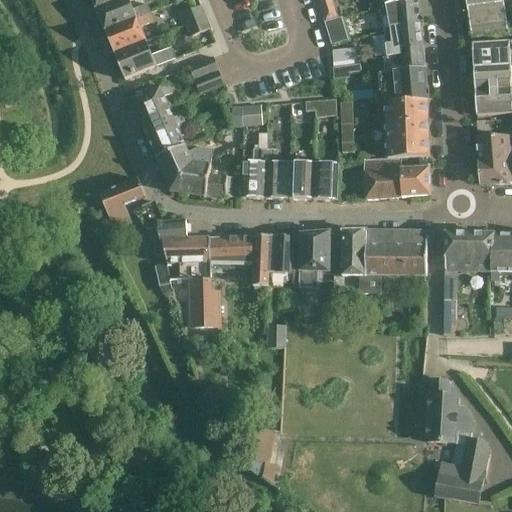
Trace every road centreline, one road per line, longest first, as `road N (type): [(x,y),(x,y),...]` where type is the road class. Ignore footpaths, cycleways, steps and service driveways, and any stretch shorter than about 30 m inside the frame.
road 1 (residential): [(432,220),(167,215),(78,0)]
road 2 (residential): [(457,218),(443,0)]
road 3 (residential): [(214,0),(243,72),(306,49),(291,0)]
road 4 (residential): [(435,360),(432,220)]
